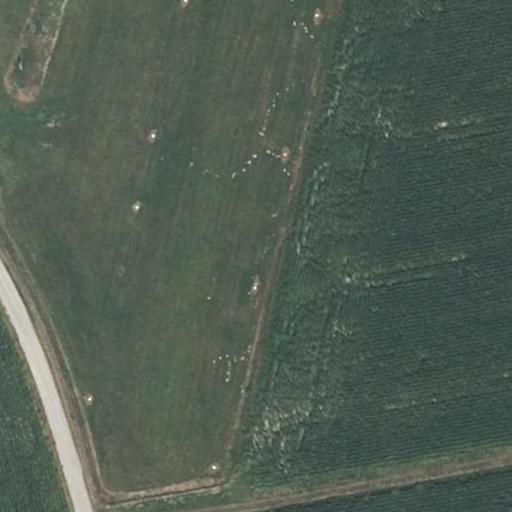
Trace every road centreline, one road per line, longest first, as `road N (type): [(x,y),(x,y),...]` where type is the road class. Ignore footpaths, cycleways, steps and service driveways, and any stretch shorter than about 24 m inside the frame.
road 1 (track): [(260,511),(511,466)]
road 2 (track): [(0,279),(63,434),(84,511)]
